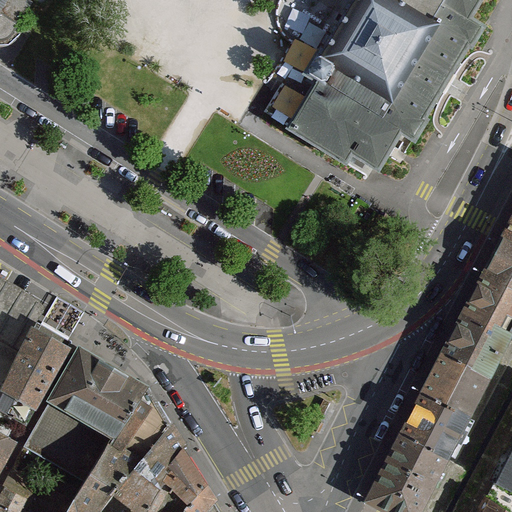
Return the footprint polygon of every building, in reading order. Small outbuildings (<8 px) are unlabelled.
[(0,0),(3,0),(25,13),(32,3),(27,0),(0,0),(0,40),(1,41),(6,40),(9,38),(12,36),(14,33),(15,30),(21,34),(25,28),(0,11),(0,0)] [(351,0),(341,18),(306,75),(316,81),(289,127),(288,129),(298,135),(307,141),(312,144),(321,149),(326,152),(336,158),(362,173),(365,168),(367,164),(378,171),(387,157),(401,133),(413,141),(414,141),(446,88),(449,83),(458,68),(483,26),(470,19),(481,0),(351,0)] [(511,238),(508,236),(487,275),(511,288),(511,238)] [(511,288),(487,275),(466,314),(511,337),(511,288)] [(0,398),(36,324),(0,302),(0,398)] [(511,337),(466,314),(444,354),(491,380),(511,339),(511,337)] [(0,398),(0,411),(25,425),(70,344),(36,324),(0,398)] [(88,478),(147,388),(80,349),(25,443),(88,478)] [(444,354),(420,392),(470,420),(491,380),(444,354)] [(169,423),(147,388),(88,478),(73,503),(67,511),(97,511),(116,491),(169,423)] [(420,392),(399,434),(449,460),(470,420),(420,392)] [(315,417),(322,420),(331,403),(324,399),(315,417)] [(0,468),(13,443),(25,425),(0,411),(0,468)] [(182,448),(169,423),(116,491),(127,500),(132,504),(128,511),(143,511),(154,486),(182,448)] [(399,434),(363,498),(388,511),(421,511),(449,460),(399,434)] [(511,446),(493,479),(511,489),(511,446)] [(205,485),(182,448),(154,486),(143,511),(184,511),(190,502),(205,485)] [(511,511),(511,489),(493,479),(486,496),(482,495),(473,511),(511,511)] [(42,511),(67,511),(73,503),(34,482),(24,502),(36,508),(42,511)] [(222,511),(205,485),(190,502),(184,511),(222,511)] [(0,511),(19,511),(24,502),(1,489),(0,490),(0,511)] [(121,511),(127,500),(116,491),(97,511),(121,511)] [(34,511),(36,508),(24,502),(19,511),(34,511)]
